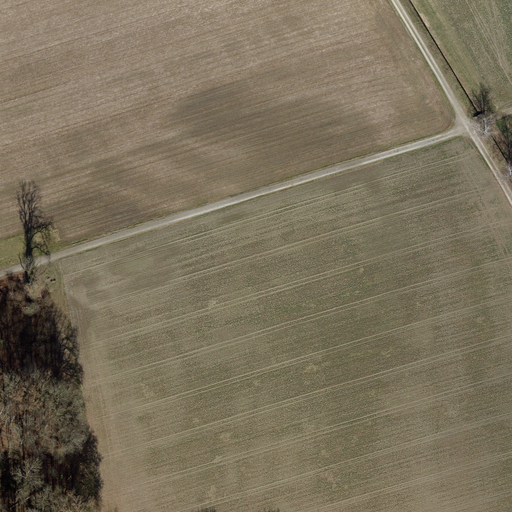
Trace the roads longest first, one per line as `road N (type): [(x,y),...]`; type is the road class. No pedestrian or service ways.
road 1 (track): [(511,112),(0,273)]
road 2 (track): [(395,0),(468,126)]
